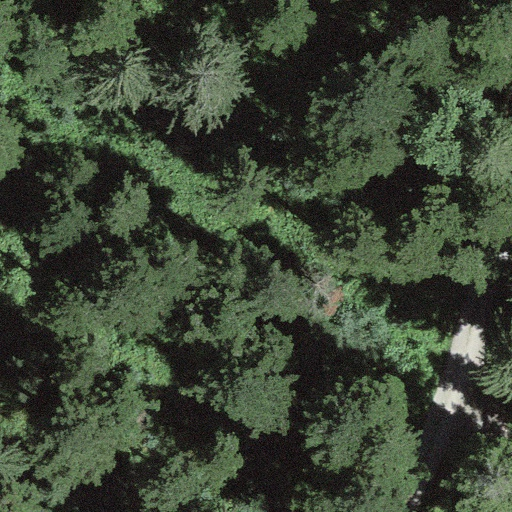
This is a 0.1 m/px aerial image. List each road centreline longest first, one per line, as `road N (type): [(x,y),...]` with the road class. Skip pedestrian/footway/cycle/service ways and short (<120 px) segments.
road 1 (track): [(511,202),(409,511)]
road 2 (track): [(511,488),(466,349)]
